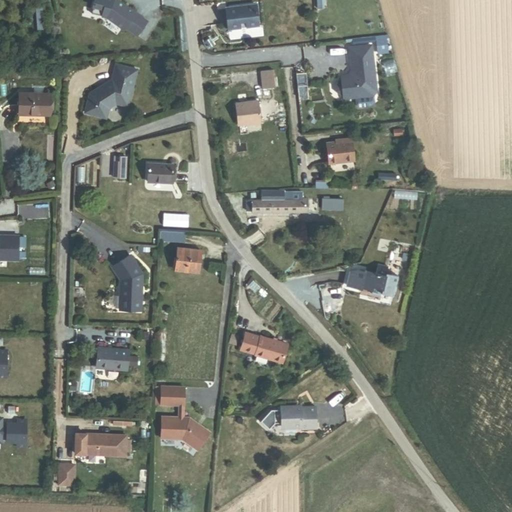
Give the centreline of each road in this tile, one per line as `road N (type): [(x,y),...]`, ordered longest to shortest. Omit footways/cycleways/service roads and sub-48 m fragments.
road 1 (residential): [(375,398),(223,225),(205,191),(199,111)]
road 2 (residential): [(199,111),(73,155),(63,195),(59,344)]
road 3 (unknown): [(232,238),(210,412)]
road 4 (unclassified): [(452,511),(375,398)]
